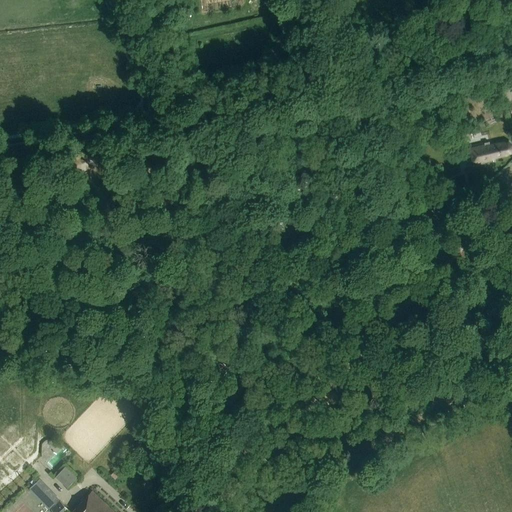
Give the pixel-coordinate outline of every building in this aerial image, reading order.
[(472,126),(459,128),(460,139),(474,137),(472,126)] [(489,142),(470,147),(474,166),(494,162),(493,159),(507,156),(506,153),(510,152),(511,149),(511,148),(511,145),(508,144),(504,145),(503,141),(490,144),(489,142)] [(64,463),(53,474),(65,486),(76,475),(64,463)] [(114,472),(110,476),(114,480),(118,476),(114,472)] [(59,499),(40,480),(31,489),(50,508),(59,499)] [(114,511),(92,491),(72,511),(114,511)] [(66,511),(69,510),(59,501),(51,510),(53,511),(66,511)]
